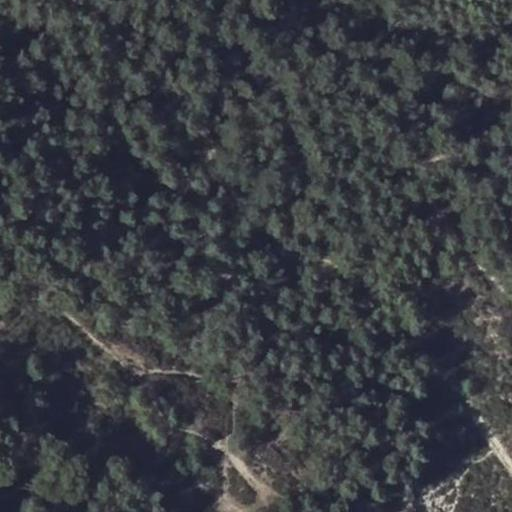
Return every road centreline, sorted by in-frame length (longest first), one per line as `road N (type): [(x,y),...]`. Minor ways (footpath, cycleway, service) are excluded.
road 1 (track): [(511,472),(396,310),(245,205),(211,169),(198,113),(79,0)]
road 2 (track): [(511,160),(447,156),(425,166),(422,190),(511,299)]
